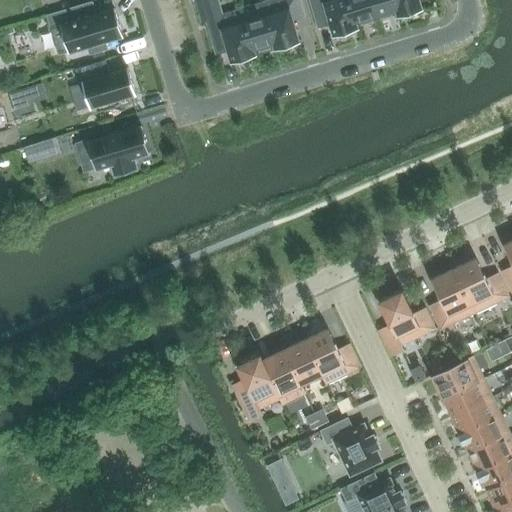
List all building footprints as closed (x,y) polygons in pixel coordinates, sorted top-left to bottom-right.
[(206,21),(216,55),(228,51),(231,63),(246,58),(245,57),(254,54),(254,56),(255,56),(241,9),(222,15),(217,0),(195,0),(202,22),(206,21)] [(271,0),(262,3),(276,49),(277,49),(276,48),(285,45),(285,46),(300,42),(293,20),(305,16),(299,0),(271,0)] [(356,28),(357,29),(348,0),(309,0),(318,28),(330,24),(334,36),(348,32),(347,30),(356,28)] [(348,0),(357,29),(358,29),(357,24),(365,22),(366,23),(376,20),(377,20),(371,0),(348,0)] [(393,0),(371,0),(377,20),(378,19),(388,16),(388,15),(397,12),(398,17),(399,17),(393,0)] [(393,0),(399,17),(400,16),(399,15),(408,12),(408,14),(423,9),(419,0),(393,0)] [(262,3),(241,9),(255,56),(256,55),(255,51),(263,48),(263,49),(274,46),(275,50),(276,49),(262,3)] [(87,46),(90,54),(107,49),(105,41),(123,36),(115,9),(89,17),(85,4),(47,15),(51,30),(62,26),(69,52),(87,46)] [(110,73),(105,60),(75,69),(79,83),(82,82),(90,108),(136,94),(128,67),(110,73)] [(42,83),(9,94),(12,102),(45,92),(42,83)] [(89,142),(88,140),(76,144),(79,155),(91,151),(96,169),(112,164),(115,176),(137,169),(134,158),(150,153),(142,126),(89,142)] [(25,147),(29,162),(60,152),(56,138),(25,147)] [(511,240),(505,244),(504,243),(503,243),(511,261),(511,266),(502,271),(511,291),(511,240)] [(454,267),(453,267),(475,313),(509,296),(498,273),(486,279),(475,256),(474,257),(475,258),(465,263),(464,262),(463,262),(464,264),(454,268),(454,267)] [(441,329),(475,313),(453,267),(452,267),(453,269),(443,273),(443,272),(442,273),(442,274),(432,279),(432,277),(431,278),(441,300),(429,306),(441,329)] [(425,308),(414,314),(402,290),(379,301),(390,325),(379,330),(391,356),(404,350),(402,344),(435,329),(425,308)] [(305,338),(323,375),(322,375),(326,384),(361,367),(350,344),(338,349),(327,327),(326,328),(327,329),(317,334),(316,332),(315,333),(316,334),(306,339),(305,337),(305,338)] [(302,385),(322,375),(323,375),(305,338),(304,338),(305,339),(295,344),(295,343),(293,343),(294,345),(290,346),(291,348),(286,351),(284,348),(283,348),(301,385),(302,385)] [(511,352),(506,341),(498,344),(503,355),(511,352)] [(283,348),(283,350),(274,354),(273,353),(272,353),(273,355),(269,357),(270,359),(264,361),(263,362),(281,398),(280,399),(283,404),(306,393),(302,385),(301,385),(283,348)] [(260,408),(280,399),(281,398),(263,362),(264,361),(260,354),(237,365),(249,389),(237,394),(249,420),(262,414),(260,408)] [(441,399),(484,378),(473,356),(430,376),(431,378),(432,377),(437,387),(436,387),(436,389),(438,388),(442,397),(441,398),(441,399)] [(419,366),(410,371),(416,382),(425,377),(419,366)] [(450,417),(493,397),(484,378),(441,399),(443,399),(447,407),(445,408),(446,409),(447,408),(451,416),(450,417)] [(459,436),(501,415),(493,397),(450,417),(450,418),(452,417),(455,425),(454,426),(454,427),(456,426),(460,434),(458,435),(459,436)] [(347,398),(337,403),(342,413),(352,408),(347,398)] [(315,414),(320,425),(328,421),(323,410),(315,414)] [(320,425),(315,414),(307,417),(312,428),(320,425)] [(467,454),(510,434),(501,415),(459,436),(460,436),(464,443),(463,444),(463,445),(465,444),(469,453),(467,453),(467,454)] [(321,431),(327,444),(334,441),(350,475),(380,461),(381,461),(381,459),(380,459),(375,448),(378,447),(379,447),(379,445),(378,445),(374,436),(374,435),(372,435),(372,436),(370,437),(364,426),(365,426),(364,424),(362,425),(363,425),(353,430),(348,418),(321,431)] [(511,437),(510,434),(467,454),(468,455),(469,454),(473,462),(471,462),(472,464),(473,463),(477,471),(476,472),(511,455),(511,437)] [(511,455),(476,472),(476,473),(478,472),(482,480),(480,481),(481,482),(482,481),(486,490),(485,490),(485,491),(511,477),(511,455)] [(280,460),(267,466),(274,479),(287,473),(280,460)] [(511,477),(485,491),(487,491),(490,498),(489,499),(489,500),(491,500),(495,508),(493,509),(494,509),(511,500),(511,477)] [(357,495),(365,511),(405,511),(402,505),(404,504),(406,503),(405,502),(401,493),(400,491),(399,492),(396,493),(390,480),(391,480),(390,479),(388,479),(389,480),(357,495)] [(511,511),(511,500),(494,509),(494,510),(495,509),(496,511),(511,511)]
